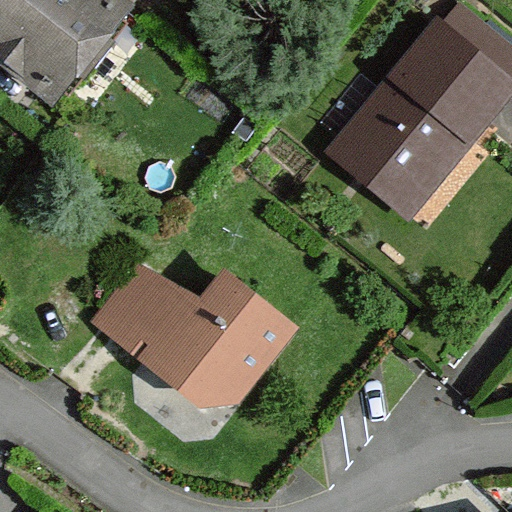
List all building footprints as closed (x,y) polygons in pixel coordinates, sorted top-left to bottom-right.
[(127,16),(106,0),(0,0),(0,57),(55,101),(78,76),(85,81),(87,82),(114,48),(106,41),(127,16)] [(106,0),(127,16),(139,0),(106,0)] [(511,77),(511,55),(459,13),(442,34),(506,85),(511,77)] [(486,110),(506,85),(442,34),(438,31),(403,74),(477,135),(493,116),(486,110)] [(403,74),(344,144),(412,198),(462,135),(465,135),(472,141),(477,135),(403,74)] [(409,219),(472,141),(465,135),(462,135),(412,198),(344,144),(334,158),(409,219)] [(123,342),(145,360),(154,348),(132,329),(161,292),(139,275),(100,324),(123,342)] [(154,348),(145,360),(199,402),(231,399),(284,330),(227,286),(197,321),(161,292),(132,329),(154,348)]
